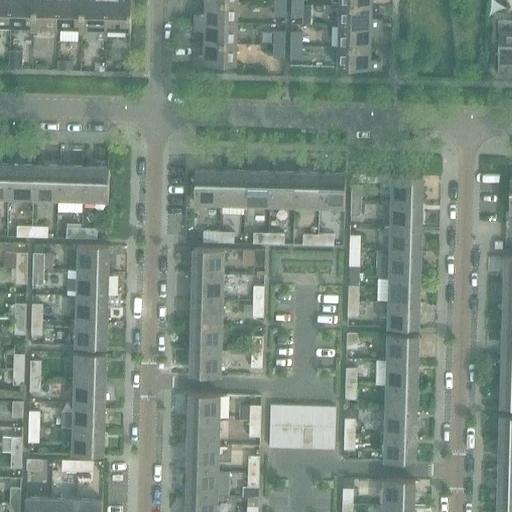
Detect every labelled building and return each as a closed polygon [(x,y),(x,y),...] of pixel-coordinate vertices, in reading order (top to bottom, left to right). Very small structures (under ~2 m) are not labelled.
[(0,0),(0,25),(10,26),(10,0),(0,0)] [(34,31),(34,0),(10,0),(10,26),(30,27),(30,31),(34,31)] [(58,27),(58,0),(34,0),(34,31),(38,31),(38,27),(58,27)] [(82,32),(83,0),(58,0),(58,27),(78,28),(78,32),(82,32)] [(107,29),(107,0),(83,0),(82,32),(86,33),(87,28),(107,29)] [(107,0),(107,29),(127,29),(127,34),(130,34),(131,0),(107,0)] [(238,22),(238,2),(206,1),(206,14),(196,14),(196,21),(238,22)] [(285,16),(286,3),(252,2),(252,3),(274,4),(273,16),(285,16)] [(302,16),(303,4),(292,3),(291,16),(302,16)] [(372,18),(372,6),(340,5),(340,25),(382,26),(382,19),(372,18)] [(511,60),(511,18),(500,18),(500,30),(498,71),(507,72),(508,61),(511,60)] [(237,43),(238,22),(196,21),(195,29),(205,29),(205,42),(237,43)] [(381,34),(382,26),(340,25),(339,45),(371,46),(371,34),(381,34)] [(272,44),(284,44),(285,30),(273,29),(272,44)] [(290,44),(302,44),(302,30),(291,30),(290,44)] [(237,65),(237,43),(205,42),(205,54),(195,54),(194,63),(237,65)] [(284,57),(284,44),(272,44),(272,57),(284,57)] [(301,58),(302,44),(290,44),(290,58),(301,58)] [(371,60),(371,46),(339,45),(339,67),(381,68),(381,60),(371,60)] [(8,68),(21,68),(22,49),(9,49),(8,68)] [(81,152),(81,165),(129,165),(129,152),(81,152)] [(228,154),(228,168),(305,169),(305,156),(228,154)] [(0,197),(8,198),(9,164),(0,163),(0,197)] [(33,198),(34,165),(9,164),(8,198),(33,198)] [(58,199),(59,166),(34,165),(33,198),(58,199)] [(83,200),(84,166),(59,166),(58,199),(83,200)] [(84,166),(83,200),(108,200),(109,167),(84,166)] [(221,203),(222,170),(196,169),(195,202),(221,203)] [(245,204),(246,170),(222,170),(221,203),(245,204)] [(270,204),(271,171),(246,170),(245,204),(270,204)] [(295,205),(296,172),(271,171),(270,204),(295,205)] [(320,206),(321,172),(296,172),(295,205),(320,206)] [(321,172),(320,206),(345,206),(346,173),(321,172)] [(393,200),(424,201),(425,175),(394,174),(393,200)] [(351,198),(361,199),(361,183),(351,183),(351,198)] [(361,214),(361,199),(351,198),(350,214),(361,214)] [(424,226),(424,201),(393,200),(392,225),(424,226)] [(269,242),(269,231),(268,231),(269,222),(254,221),(253,231),(252,231),(252,242),(269,242)] [(32,236),(32,224),(16,224),(16,235),(32,236)] [(32,224),(32,236),(47,236),(47,225),(32,224)] [(82,237),(83,226),(66,225),(65,236),(82,237)] [(423,252),(424,226),(392,225),(391,251),(423,252)] [(83,226),(82,237),(97,238),(97,227),(83,226)] [(294,243),(294,229),(284,228),(283,232),(269,231),(269,242),(294,243)] [(220,241),(220,230),(203,229),(202,240),(220,241)] [(318,244),(318,233),(303,232),(303,229),(294,229),(294,243),(318,244)] [(220,230),(220,241),(234,242),(234,230),(220,230)] [(318,233),(318,244),(333,244),(334,233),(318,233)] [(350,249),(359,250),(360,234),(350,233),(350,249)] [(78,269),(109,270),(109,245),(79,244),(78,269)] [(193,272),(223,273),(224,248),(193,247),(193,272)] [(254,264),(265,264),(265,247),(254,248),(254,264)] [(359,264),(359,250),(350,249),(349,264),(359,264)] [(16,267),(26,268),(26,251),(16,251),(16,267)] [(33,268),(43,268),(44,251),(33,251),(33,268)] [(422,277),(423,252),(391,251),(391,276),(422,277)] [(26,282),(26,268),(16,267),(15,282),(26,282)] [(43,283),(43,268),(33,268),(32,283),(43,283)] [(108,296),(109,270),(78,269),(77,295),(108,296)] [(222,298),(223,273),(193,272),(192,298),(222,298)] [(421,302),(422,277),(391,276),(390,302),(421,302)] [(253,299),(264,300),(264,284),(253,284),(253,299)] [(348,300),(358,301),(359,284),(349,284),(348,300)] [(107,321),(108,296),(77,295),(76,320),(107,321)] [(222,324),(222,298),(192,298),(191,323),(222,324)] [(263,315),(264,300),(253,299),(252,315),(263,315)] [(358,315),(358,301),(348,300),(348,315),(358,315)] [(14,318),(25,319),(25,302),(15,302),(14,318)] [(31,319),(42,319),(42,303),(32,302),(31,319)] [(421,328),(421,302),(390,302),(389,327),(421,328)] [(511,331),(511,306),(504,306),(503,331),(511,331)] [(25,333),(25,319),(14,318),(13,333),(25,333)] [(41,333),(42,319),(31,319),(31,333),(41,333)] [(106,347),(107,321),(76,320),(76,346),(106,347)] [(221,349),(222,324),(191,323),(191,348),(221,349)] [(511,356),(511,331),(503,331),(503,356),(511,356)] [(346,347),(357,348),(358,333),(347,332),(346,347)] [(388,359),(420,360),(420,334),(389,333),(388,359)] [(251,350),(262,350),(263,335),(251,334),(251,350)] [(220,375),(221,349),(191,348),(190,374),(220,375)] [(262,366),(262,350),(251,350),(251,366),(262,366)] [(13,369),(24,370),(24,352),(13,352),(13,369)] [(75,377),(105,378),(106,353),(75,352),(75,377)] [(511,381),(511,356),(503,356),(502,381),(511,381)] [(29,376),(40,376),(41,359),(30,359),(29,376)] [(419,385),(420,360),(388,359),(387,384),(419,385)] [(345,383),(356,383),(356,366),(346,366),(345,383)] [(23,384),(24,370),(13,369),(12,383),(23,384)] [(40,390),(40,376),(29,376),(29,390),(40,390)] [(105,404),(105,378),(75,377),(74,403),(105,404)] [(511,406),(511,381),(502,381),(501,406),(511,406)] [(356,398),(356,383),(345,383),(345,407),(359,408),(359,398),(356,398)] [(418,410),(419,385),(387,384),(387,410),(418,410)] [(189,417),(219,418),(220,392),(189,392),(189,417)] [(23,420),(23,401),(10,400),(9,419),(23,420)] [(104,429),(105,404),(74,403),(73,428),(104,429)] [(281,425),(281,404),(271,403),(270,425),(281,425)] [(249,419),(260,419),(260,404),(249,404),(249,405),(246,405),(242,416),(242,418),(249,418),(249,419)] [(292,426),(292,404),(281,404),(281,425),(292,426)] [(302,426),(303,405),(292,404),(292,426),(302,426)] [(313,427),(314,405),(303,405),(302,426),(313,427)] [(324,427),(325,406),(314,405),(313,427),(324,427)] [(324,427),(334,427),(335,406),(325,406),(324,427)] [(28,427),(39,427),(39,410),(29,409),(28,427)] [(417,436),(418,410),(387,410),(386,435),(417,436)] [(500,439),(511,439),(511,414),(501,414),(500,439)] [(218,443),(219,418),(189,417),(188,442),(218,443)] [(344,434),(355,434),(355,417),(345,417),(344,434)] [(259,435),(260,419),(249,419),(249,435),(259,435)] [(280,447),(281,425),(270,425),(270,446),(280,447)] [(291,447),(292,426),(281,425),(280,447),(291,447)] [(302,447),(302,426),(292,426),(291,447),(302,447)] [(313,448),(313,427),(302,426),(302,447),(313,448)] [(39,441),(39,427),(28,427),(27,440),(39,441)] [(323,448),(324,427),(313,427),(313,448),(323,448)] [(334,449),(334,427),(324,427),(323,448),(334,449)] [(103,454),(104,429),(73,428),(72,453),(103,454)] [(354,448),(355,434),(344,434),(344,448),(354,448)] [(10,452),(22,452),(22,435),(1,435),(1,445),(0,444),(0,450),(10,451),(10,452)] [(417,461),(417,436),(386,435),(385,460),(417,461)] [(511,464),(511,439),(500,439),(500,464),(511,464)] [(218,469),(218,443),(188,442),(187,468),(218,469)] [(21,467),(22,452),(10,452),(10,467),(21,467)] [(248,469),(258,470),(259,454),(248,454),(248,469)] [(26,468),(42,469),(42,457),(27,457),(26,468)] [(77,470),(78,459),(61,458),(61,469),(77,470)] [(78,459),(77,470),(93,470),(93,459),(78,459)] [(511,489),(511,464),(500,464),(499,489),(511,489)] [(217,494),(218,469),(187,468),(187,493),(217,494)] [(257,495),(258,470),(248,469),(247,485),(243,485),(242,495),(247,495),(257,495)] [(384,504),(415,505),(416,480),(385,479),(384,504)] [(9,503),(20,503),(20,486),(10,485),(9,503)] [(342,503),(353,503),(354,487),(343,487),(342,503)] [(511,511),(511,489),(499,489),(498,511),(511,511)] [(216,511),(217,494),(187,493),(186,511),(216,511)] [(256,511),(257,495),(247,495),(246,511),(256,511)] [(50,511),(51,499),(25,498),(24,511),(50,511)] [(76,511),(76,500),(51,499),(50,511),(76,511)] [(76,500),(76,511),(101,511),(102,500),(76,500)] [(19,511),(20,503),(9,503),(8,511),(19,511)] [(352,511),(353,503),(342,503),(342,511),(352,511)]
